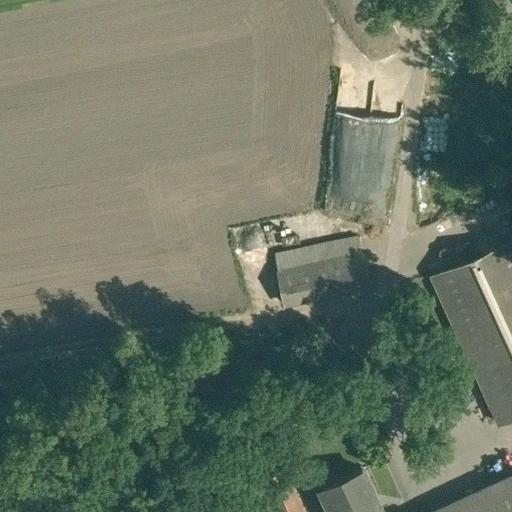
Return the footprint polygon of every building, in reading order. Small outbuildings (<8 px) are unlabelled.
[(434,123),(452,125),(456,69),(442,68),(441,80),(426,78),(421,136),(433,137),(434,123)] [(381,218),(394,121),(340,114),(326,210),(381,218)] [(417,201),(428,200),(429,216),(445,215),(443,169),(425,170),(426,187),(417,188),(417,201)] [(511,238),(431,275),(499,422),(511,416),(511,238)] [(362,252),(278,270),(284,302),(368,284),(362,252)] [(303,511),(283,466),(252,479),(267,511),(303,511)] [(382,511),(362,467),(320,486),(331,511),(382,511)] [(451,502),(431,511),(430,511),(429,511),(407,511),(407,510),(407,511),(511,511),(511,474),(506,477),(506,476),(505,477),(488,485),(487,485),(487,486),(470,493),(469,494),(452,502),(452,501),(450,502),(451,502)]
